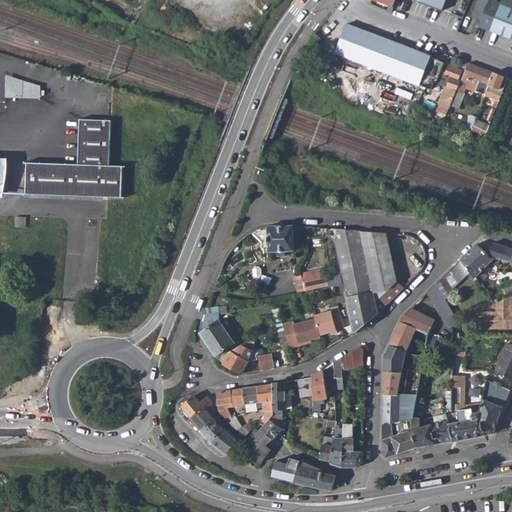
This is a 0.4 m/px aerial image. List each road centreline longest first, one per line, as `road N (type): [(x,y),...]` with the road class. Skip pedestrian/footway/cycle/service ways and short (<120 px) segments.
road 1 (secondary): [(171,304),(265,66),(308,0)]
road 2 (residential): [(444,245),(422,227),(259,211)]
road 3 (residential): [(374,326),(307,369),(226,382),(206,373)]
road 4 (residential): [(354,3),(511,66)]
road 5 (residential): [(375,476),(374,326)]
road 6 (residential): [(138,428),(189,472),(254,495)]
road 7 (residential): [(375,476),(341,473),(283,450),(259,481)]
road 8 (residential): [(375,498),(503,475)]
road 9 (residential): [(375,476),(501,447)]
road 10 (residential): [(254,495),(375,498)]
